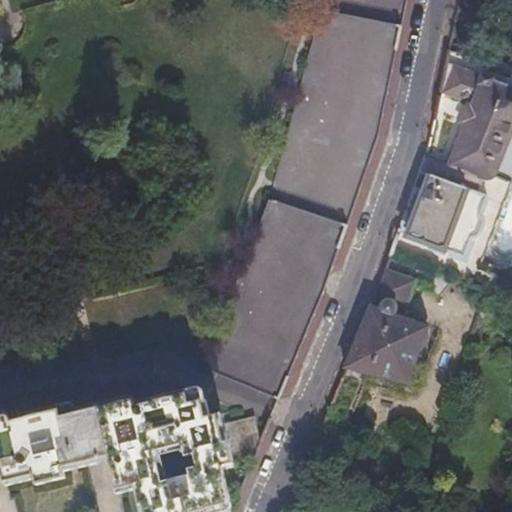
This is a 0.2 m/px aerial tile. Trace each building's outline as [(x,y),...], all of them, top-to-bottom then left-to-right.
[(0,0),(0,472),(4,471),(7,485),(34,480),(34,486),(65,479),(63,473),(97,465),(109,462),(117,493),(134,490),(139,511),(226,511),(233,510),(232,508),(231,504),(222,466),(234,463),(225,423),(222,413),(209,415),(206,399),(188,403),(185,391),(120,407),(118,399),(60,414),(59,406),(0,420),(0,0)] [(330,0),(330,8),(278,200),(207,369),(278,399),(279,399),(306,333),(329,278),(358,194),(378,137),(393,65),(406,0),(330,0)] [(450,164),(469,171),(481,175),(511,182),(511,74),(485,68),(482,75),(444,62),(439,88),(438,91),(472,103),(450,164)] [(419,171),(413,189),(423,192),(407,235),(466,256),(488,194),(463,186),(419,171)] [(415,280),(385,269),(376,296),(405,307),(415,280)] [(355,348),(347,368),(390,385),(406,384),(428,331),(372,308),(359,338),(355,348)] [(234,463),(252,459),(261,438),(255,416),(225,423),(234,463)]
